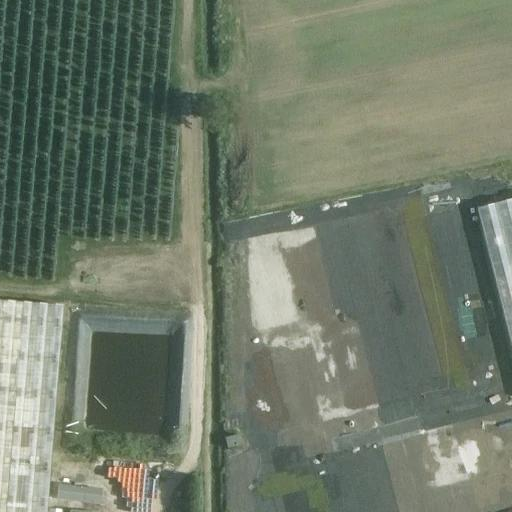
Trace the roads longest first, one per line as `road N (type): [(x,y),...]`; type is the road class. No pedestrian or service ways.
road 1 (track): [(151,511),(193,457),(188,0)]
road 2 (track): [(189,86),(228,83),(228,0)]
